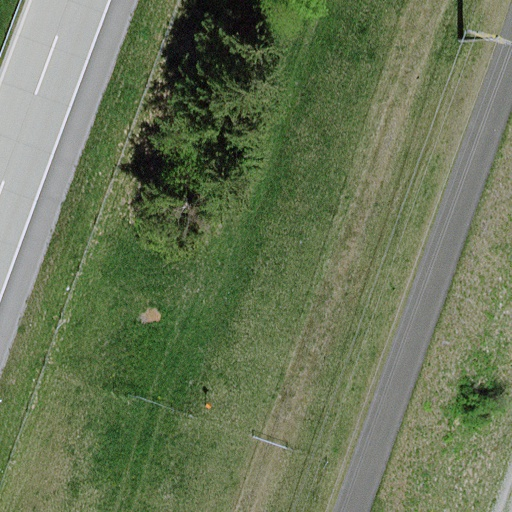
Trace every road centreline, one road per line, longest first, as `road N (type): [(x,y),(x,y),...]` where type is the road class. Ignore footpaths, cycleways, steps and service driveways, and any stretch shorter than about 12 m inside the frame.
road 1 (track): [(511,52),(351,511)]
road 2 (motorway): [(0,197),(76,0)]
